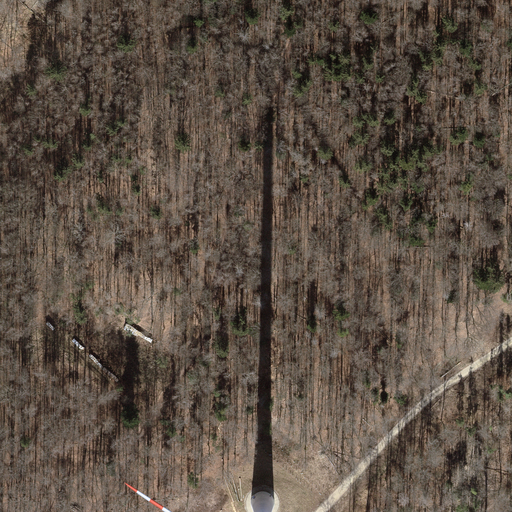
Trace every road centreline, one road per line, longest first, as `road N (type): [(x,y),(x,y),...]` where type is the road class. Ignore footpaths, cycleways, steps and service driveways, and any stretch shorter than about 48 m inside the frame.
road 1 (track): [(307,0),(248,142),(204,334),(89,511)]
road 2 (track): [(511,339),(408,413),(324,511)]
road 3 (track): [(511,302),(440,361),(408,413)]
road 4 (track): [(0,109),(90,0)]
